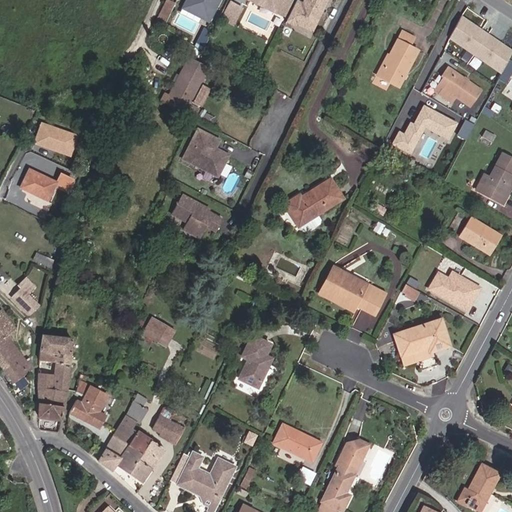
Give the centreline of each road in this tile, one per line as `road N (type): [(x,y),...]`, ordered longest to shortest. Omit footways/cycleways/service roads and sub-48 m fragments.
road 1 (unknown): [(374,0),(318,112),(323,136),(344,164)]
road 2 (residential): [(27,441),(69,446),(146,511)]
road 3 (residential): [(452,401),(511,290)]
